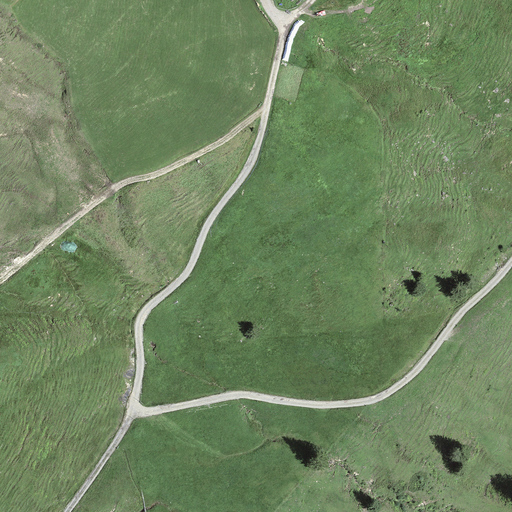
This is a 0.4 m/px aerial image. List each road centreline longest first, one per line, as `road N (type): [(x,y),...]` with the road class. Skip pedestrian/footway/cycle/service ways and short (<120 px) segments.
road 1 (track): [(265,0),(283,30),(259,141),(185,274),(139,321),(131,413),(238,394),(327,405),(374,399),(419,366),(511,261)]
road 2 (track): [(0,280),(112,188),(222,141),(267,106)]
